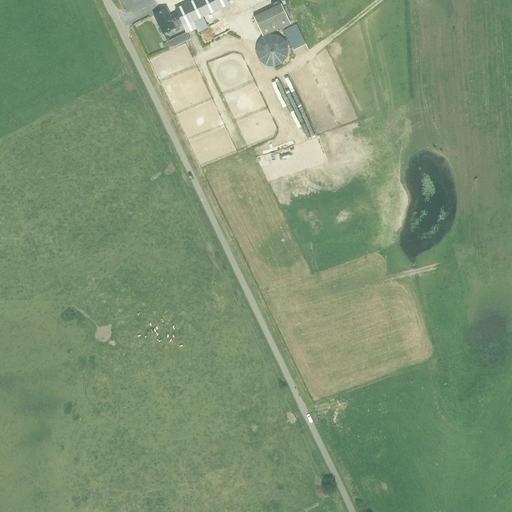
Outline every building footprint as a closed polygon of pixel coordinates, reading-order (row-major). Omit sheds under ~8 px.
[(173,30),(183,25),(187,33),(196,29),(194,22),(203,18),(229,5),(226,0),(192,0),(175,9),(177,13),(170,16),(166,9),(154,15),(164,34),(173,30)] [(281,3),(253,16),(263,36),(290,23),(281,3)] [(208,28),(203,18),(194,22),(198,33),(208,28)] [(173,30),(164,34),(170,49),(190,38),(187,33),(183,25),(173,30)] [(304,44),(296,25),(285,30),(294,48),(304,44)]
